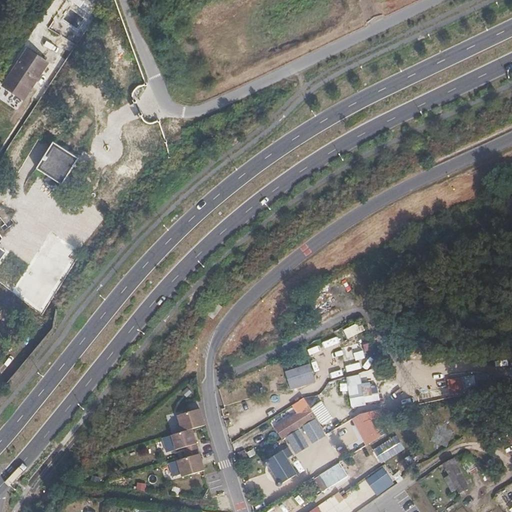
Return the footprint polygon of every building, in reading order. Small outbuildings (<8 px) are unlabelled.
[(73,42),(88,21),(78,15),(64,36),(73,42)] [(49,63),(27,49),(8,77),(30,91),(49,63)] [(62,185),(76,162),(50,146),(36,169),(62,185)] [(314,382),(309,364),(285,372),(290,390),(314,382)] [(281,439),(315,417),(308,406),(300,407),(302,410),(274,428),(281,439)] [(205,425),(200,409),(178,415),(182,432),(192,429),(205,425)] [(200,454),(192,429),(182,432),(172,435),(176,450),(184,448),(187,458),(200,454)] [(373,449),(381,463),(405,449),(396,435),(373,449)] [(297,473),(282,448),(266,459),(281,482),(297,473)] [(205,470),(200,454),(187,458),(178,460),(182,477),(205,470)] [(469,489),(454,458),(442,464),(448,475),(444,478),(451,492),(456,490),(459,494),(469,489)] [(442,472),(437,463),(428,467),(433,477),(442,472)] [(338,464),(318,477),(325,488),(345,475),(338,464)] [(383,467),(366,479),(377,496),(394,484),(383,467)]
